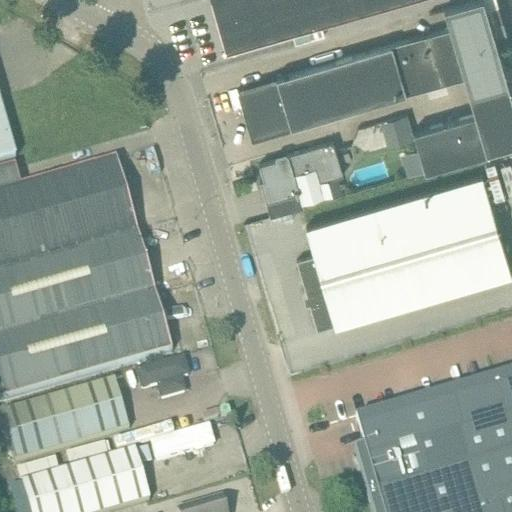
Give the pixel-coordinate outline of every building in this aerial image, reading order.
[(210,0),(225,50),(321,23),(399,0),(210,0)] [(257,83),(238,89),(245,114),(252,139),(271,133),(361,107),(406,94),(444,83),(464,77),(475,114),(413,132),(418,149),(424,170),(425,172),(486,154),(486,152),(498,148),(511,144),(511,91),(510,86),(497,40),(485,0),(473,0),(445,8),(451,28),(382,47),(257,83)] [(0,162),(15,158),(0,104),(0,162)] [(381,123),(388,148),(413,140),(406,115),(381,123)] [(287,156),(259,164),(263,180),(260,181),(266,202),(270,217),(303,207),(302,203),(325,197),(320,182),(338,177),(343,175),(338,158),(333,142),(306,149),(286,155),(287,156)] [(0,171),(0,275),(138,236),(116,159),(20,186),(14,167),(0,171)] [(334,327),(354,322),(511,276),(482,176),(305,228),(314,256),(296,261),(317,331),(334,326),(334,327)] [(138,236),(0,275),(0,338),(155,295),(138,236)] [(155,295),(0,338),(0,402),(171,354),(155,295)] [(188,376),(183,358),(135,372),(140,391),(157,386),(160,400),(184,393),(180,378),(188,376)] [(511,443),(511,374),(493,380),(511,443)] [(15,462),(109,435),(128,430),(114,380),(0,413),(15,462)] [(511,443),(493,380),(446,393),(468,468),(511,455),(511,443)] [(356,454),(368,497),(468,468),(446,393),(355,420),(364,451),(356,454)] [(210,426),(150,443),(156,462),(215,446),(210,426)] [(134,451),(119,455),(21,483),(29,511),(110,511),(149,501),(134,451)] [(481,511),(511,511),(511,455),(468,468),(481,511)] [(481,511),(468,468),(368,497),(372,511),(481,511)] [(151,486),(155,501),(193,490),(189,475),(151,486)] [(176,511),(226,511),(223,497),(176,511)]
